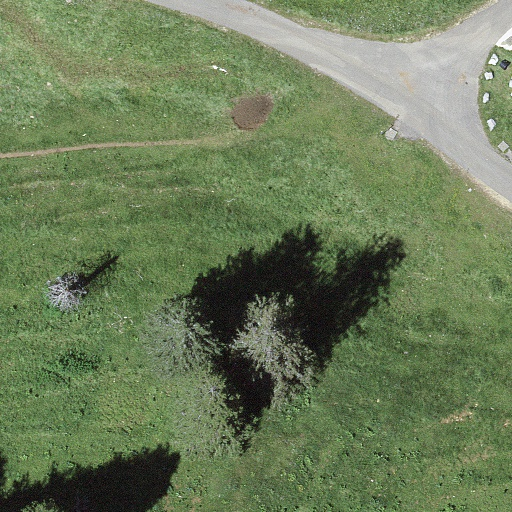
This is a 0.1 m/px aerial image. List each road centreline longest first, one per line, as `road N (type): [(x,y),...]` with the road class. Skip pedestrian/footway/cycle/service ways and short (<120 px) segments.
road 1 (track): [(511,10),(390,97),(245,16),(196,0)]
road 2 (track): [(390,97),(511,183)]
